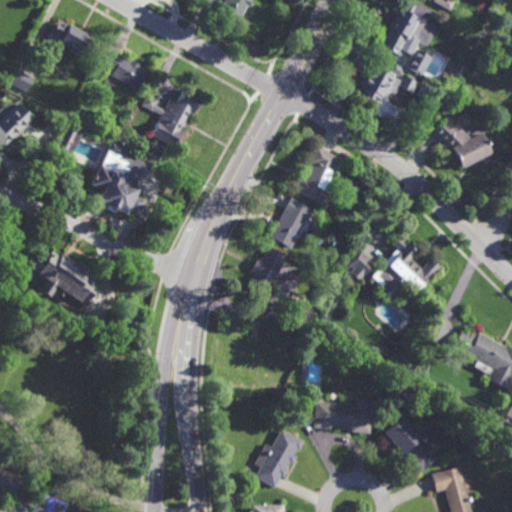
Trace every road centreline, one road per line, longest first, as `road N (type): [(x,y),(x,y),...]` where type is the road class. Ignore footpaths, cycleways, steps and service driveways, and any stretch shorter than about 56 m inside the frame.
road 1 (primary): [(221,211),(177,295),(154,511)]
road 2 (primary): [(198,511),(187,359),(221,211)]
road 3 (residential): [(284,94),(396,164),(511,277)]
road 4 (primary): [(335,0),(221,211)]
road 5 (residential): [(0,191),(199,287)]
road 6 (residential): [(115,0),(284,94)]
